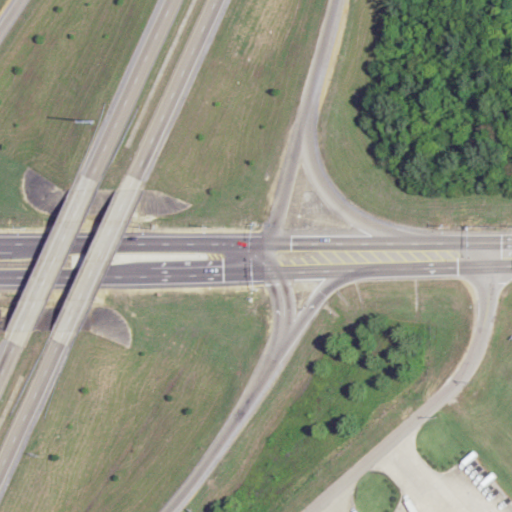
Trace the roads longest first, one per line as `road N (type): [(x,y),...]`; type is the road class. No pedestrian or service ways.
road 1 (tertiary): [(0,276),(511,267)]
road 2 (tertiary): [(511,243),(0,245)]
road 3 (residential): [(311,511),(458,379),(481,337),(487,243)]
road 4 (motorway): [(261,243),(277,212),(337,0)]
road 5 (motorway): [(134,191),(221,0)]
road 6 (motorway): [(176,0),(94,180)]
road 7 (motorway): [(420,241),(348,216),(317,183),(307,109)]
road 8 (motorway): [(94,180),(19,346)]
road 9 (motorway): [(166,511),(268,361)]
road 10 (motorway): [(0,479),(68,332)]
road 11 (motorway): [(68,332),(134,191)]
road 12 (motorway): [(268,361),(322,287),(378,266)]
